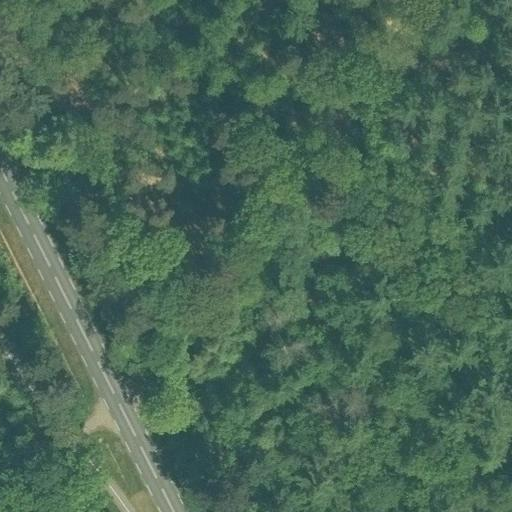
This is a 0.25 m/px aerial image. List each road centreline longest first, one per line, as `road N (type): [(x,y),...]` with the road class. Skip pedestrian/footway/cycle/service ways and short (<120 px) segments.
road 1 (track): [(511,354),(290,189),(172,353)]
road 2 (primary): [(173,511),(0,168)]
road 3 (track): [(172,353),(0,12)]
road 4 (track): [(433,0),(290,189)]
road 5 (track): [(172,353),(121,409),(0,481)]
